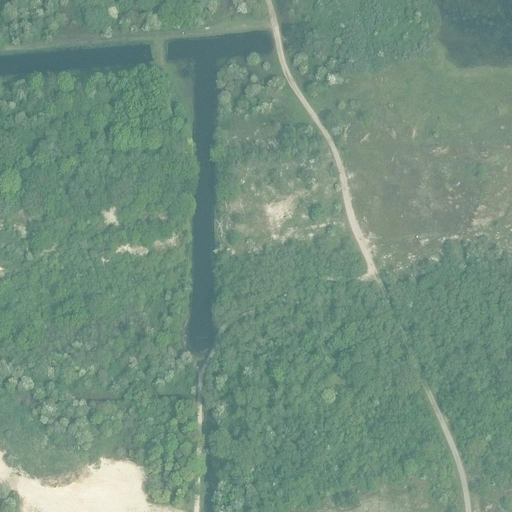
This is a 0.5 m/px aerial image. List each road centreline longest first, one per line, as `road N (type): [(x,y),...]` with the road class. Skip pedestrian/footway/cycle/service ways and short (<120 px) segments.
road 1 (track): [(370,261),(320,128),(283,67),(266,0)]
road 2 (track): [(468,511),(462,473),(370,261)]
